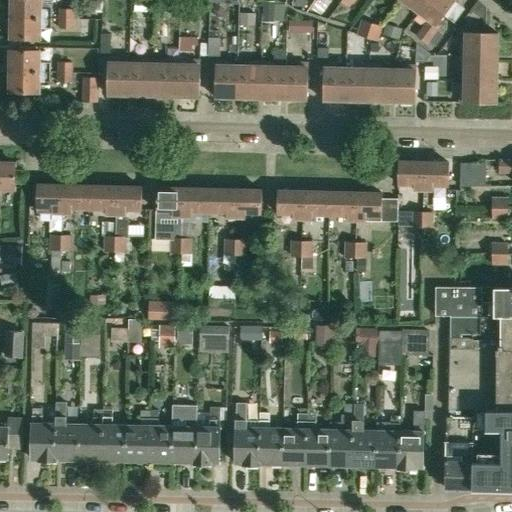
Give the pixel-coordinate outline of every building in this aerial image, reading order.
[(41,9),(41,0),(11,0),(11,17),(52,18),(52,9),(41,9)] [(135,0),(135,9),(152,10),(152,0),(135,0)] [(308,3),(305,0),(295,0),(294,2),(302,9),(308,3)] [(403,0),(419,11),(427,0),(403,0)] [(438,24),(443,16),(455,0),(454,0),(427,0),(419,11),(430,19),(417,35),(427,43),(428,40),(436,31),(440,26),(438,24)] [(488,19),(488,8),(478,0),(477,0),(471,10),(488,19)] [(275,2),(263,2),(263,18),(275,18),(275,2)] [(60,18),(74,19),(74,8),(60,8),(60,18)] [(255,13),(240,12),(240,19),(240,24),(255,25),(255,20),(255,13)] [(51,28),(52,18),(11,17),(11,38),(40,38),(40,28),(51,28)] [(74,29),(74,19),(60,18),(60,29),(74,29)] [(302,21),(290,21),(289,32),(301,33),(302,21)] [(368,38),(372,24),(362,22),(358,35),(368,38)] [(394,26),(386,23),(383,34),(391,37),(399,39),(402,28),(394,26)] [(372,24),(368,38),(378,40),(382,27),(372,24)] [(436,31),(428,40),(435,45),(442,36),(436,31)] [(498,32),(478,32),(466,31),(465,44),(462,44),(462,55),(497,56),(498,32)] [(111,54),(111,34),(105,33),(101,33),(100,54),(105,54),(111,54)] [(208,43),(208,56),(220,57),(220,38),(208,38),(208,43)] [(430,53),(417,42),(416,59),(426,59),(430,53)] [(40,50),(31,50),(11,50),(10,71),(50,72),(50,62),(40,62),(40,50)] [(130,94),(130,62),(120,62),(120,58),(108,58),(107,94),(130,94)] [(153,95),(153,59),(140,59),(140,63),(130,62),(130,94),(153,95)] [(176,95),(178,64),(166,63),(166,59),(153,59),(153,95),(176,95)] [(497,81),(497,60),(461,59),(461,70),(465,70),(465,81),(497,81)] [(199,96),(200,76),(200,60),(189,60),(189,64),(178,64),(176,95),(199,96)] [(238,97),(238,65),(227,65),(228,61),(216,61),(215,96),(238,97)] [(58,72),(73,72),(73,62),(59,62),(58,72)] [(261,98),(262,62),(248,62),(248,66),(238,65),(238,97),(261,98)] [(284,98),(286,67),(275,67),(275,62),(262,62),(261,98),(284,98)] [(307,99),(308,79),(308,63),(297,63),(297,67),(286,67),(284,98),(307,99)] [(346,100),(346,68),(336,68),(336,64),(324,64),(323,99),(346,100)] [(369,100),(369,65),(356,64),(356,68),(346,68),(346,100),(369,100)] [(382,69),(382,65),(369,65),(369,100),(392,101),(394,69),(382,69)] [(415,101),(416,81),(416,66),(405,66),(405,69),(394,69),(392,101),(415,101)] [(435,67),(426,67),(426,80),(435,80),(435,67)] [(50,81),(50,72),(10,71),(10,91),(39,92),(39,81),(50,81)] [(73,83),(73,72),(58,72),(58,82),(73,83)] [(496,103),(497,81),(465,81),(465,91),(461,91),(460,102),(496,103)] [(83,82),(83,105),(97,105),(98,82),(83,82)] [(437,94),(437,84),(427,84),(427,94),(437,94)] [(511,159),(499,159),(499,170),(511,170),(511,159)] [(423,189),(424,161),(399,161),(398,183),(413,183),(413,189),(423,189)] [(449,184),(449,182),(449,162),(424,161),(423,189),(433,190),(433,184),(449,184)] [(486,188),(486,183),(486,163),(461,162),(460,187),(486,188)] [(16,187),(16,183),(16,163),(0,163),(0,215),(0,216),(1,187),(16,187)] [(63,213),(64,185),(38,184),(37,212),(63,213)] [(89,208),(90,185),(64,185),(63,213),(72,213),(72,208),(89,208)] [(115,214),(116,186),(90,185),(89,208),(107,208),(107,214),(115,214)] [(141,209),(141,206),(142,186),(116,186),(115,214),(115,237),(114,251),(125,251),(125,236),(128,236),(128,219),(126,219),(126,209),(141,209)] [(183,239),(183,216),(184,188),(158,187),(156,238),(173,238),(172,252),(182,252),(183,239)] [(209,211),(210,188),(184,188),(183,216),(192,216),(193,210),(209,211)] [(235,217),(236,189),(210,188),(209,211),(227,211),(227,217),(235,217)] [(246,212),(262,212),(262,189),(236,189),(235,217),(246,218),(246,212)] [(303,219),(304,190),(278,190),(277,213),(293,213),(293,219),(303,219)] [(330,214),(330,191),(304,190),(303,219),(313,220),(313,214),(330,214)] [(355,220),(356,192),(330,191),(330,214),(348,214),(347,220),(355,220)] [(382,215),(382,212),(382,192),(356,192),(355,220),(367,221),(367,215),(382,215)] [(493,208),(509,208),(509,198),(493,198),(493,208)] [(509,208),(493,208),(493,218),(509,218),(509,208)] [(422,226),(423,212),(413,212),(413,225),(422,226)] [(423,212),(422,226),(432,226),(433,212),(423,212)] [(62,249),(62,235),(52,235),(52,249),(62,249)] [(62,235),(62,249),(72,250),(72,236),(62,235)] [(114,251),(115,237),(105,236),(104,250),(114,251)] [(183,239),(182,252),(192,253),(193,239),(183,239)] [(234,254),(235,240),(225,240),(224,253),(234,254)] [(235,240),(234,254),(244,254),(245,240),(235,240)] [(302,256),(303,242),(293,241),(292,255),(302,256)] [(303,242),(302,256),(312,256),(313,242),(303,242)] [(355,257),(355,243),(345,242),(345,256),(355,257)] [(355,243),(355,257),(365,257),(365,243),(355,243)] [(493,254),(509,254),(509,244),(493,244),(493,254)] [(23,246),(1,246),(1,264),(23,264),(23,246)] [(509,254),(493,254),(493,265),(509,265),(509,254)] [(357,272),(366,272),(366,258),(361,258),(357,258),(357,272)] [(70,273),(70,261),(62,261),(62,273),(70,273)] [(18,281),(15,271),(4,274),(7,284),(18,281)] [(451,315),(511,315),(511,286),(435,286),(435,315),(451,315)] [(209,314),(234,315),(235,299),(209,298),(209,314)] [(176,318),(176,304),(151,303),(150,318),(176,318)] [(511,347),(511,315),(451,315),(450,347),(511,347)] [(129,343),(129,320),(112,320),(112,343),(129,343)] [(129,320),(129,343),(142,343),(142,320),(129,320)] [(71,343),(80,343),(81,321),(65,321),(65,343),(71,343)] [(46,336),(58,336),(58,323),(33,323),(32,348),(46,349),(46,336)] [(178,323),(177,344),(192,344),(193,324),(178,323)] [(82,324),(82,347),(100,348),(101,325),(82,324)] [(226,340),(226,326),(200,325),(200,340),(226,340)] [(335,336),(349,336),(349,327),(349,325),(333,325),(333,330),(333,336),(335,336)] [(332,326),(317,326),(317,341),(332,341),(332,326)] [(307,339),(308,328),(296,327),(295,339),(307,339)] [(176,329),(162,329),(161,341),(175,342),(176,329)] [(360,329),(360,337),(359,346),(378,346),(378,329),(360,329)] [(431,330),(405,329),(404,355),(430,356),(431,330)] [(378,330),(378,342),(404,342),(404,330),(378,330)] [(6,331),(5,358),(24,359),(25,331),(6,331)] [(282,331),(270,331),(269,338),(269,343),(282,343),(282,336),(282,331)] [(511,347),(450,347),(449,408),(474,408),(511,408),(511,347)] [(25,369),(11,369),(10,394),(25,395),(25,369)] [(79,462),(80,423),(67,423),(67,402),(56,402),(56,423),(56,459),(65,459),(67,462),(79,462)] [(352,464),(353,404),(344,404),(343,429),(330,428),(329,466),(341,467),(341,464),(352,464)] [(363,404),(354,404),(353,404),(352,464),(363,465),(363,467),(376,467),(376,429),(362,428),(363,404)] [(219,463),(221,412),(221,408),(211,408),(210,426),(197,426),(196,426),(195,462),(195,465),(211,465),(211,463),(219,463)] [(246,426),(246,412),(246,408),(236,408),(235,462),(243,462),(243,464),(258,465),(259,426),(246,426)] [(511,408),(474,408),(473,417),(472,485),(480,486),(480,487),(511,488),(511,408)] [(56,423),(42,423),(43,409),(33,409),(32,459),(41,459),(41,461),(56,461),(56,459),(56,423)] [(102,460),(104,410),(94,410),(94,424),(80,423),(79,462),(91,462),(92,460),(102,460)] [(125,463),(126,425),(113,424),(113,410),(104,410),(102,460),(112,460),(113,462),(125,463)] [(148,461),(150,411),(141,411),(141,425),(126,425),(125,463),(138,463),(139,461),(148,461)] [(172,464),(173,426),(159,425),(159,411),(150,411),(148,461),(158,462),(160,464),(172,464)] [(399,415),(398,466),(398,467),(414,468),(414,466),(423,466),(424,411),(414,411),(414,430),(400,429),(400,415),(399,415)] [(196,426),(197,426),(197,412),(188,412),(187,426),(173,426),(172,464),(184,465),(186,462),(195,462),(196,426)] [(282,465),(283,427),(269,426),(269,412),(260,412),(259,426),(258,465),(259,465),(259,463),(270,463),(270,465),(282,465)] [(306,463),(307,413),(297,413),(297,427),(283,427),(282,465),(292,466),(292,463),(306,463)] [(329,466),(330,428),(316,428),(316,413),(307,413),(306,463),(317,464),(317,466),(329,466)] [(398,466),(399,415),(390,415),(390,429),(376,429),(376,467),(387,467),(387,465),(398,466)] [(472,485),(473,417),(446,416),(445,487),(447,487),(447,486),(471,486),(471,487),(472,487),(472,485)] [(8,457),(8,447),(23,447),(23,418),(8,418),(8,423),(0,422),(0,460),(5,460),(6,457),(8,457)]
